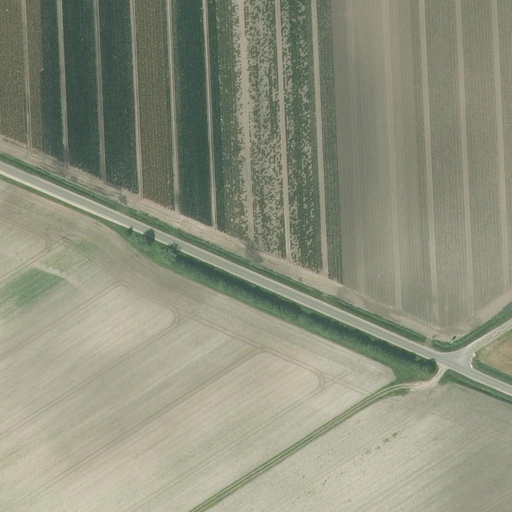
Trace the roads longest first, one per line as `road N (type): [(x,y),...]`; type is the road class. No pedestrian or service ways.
road 1 (unclassified): [(456,367),(0,166)]
road 2 (track): [(446,362),(437,378),(377,394),(194,511)]
